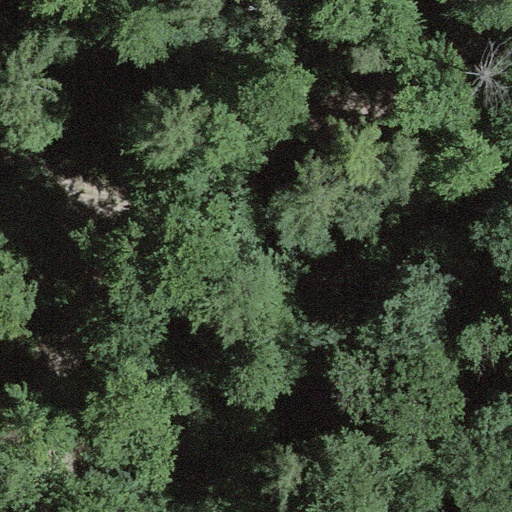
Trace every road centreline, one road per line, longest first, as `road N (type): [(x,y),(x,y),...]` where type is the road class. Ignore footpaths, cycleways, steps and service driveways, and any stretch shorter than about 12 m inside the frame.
road 1 (track): [(71,511),(62,462),(71,368),(176,138),(225,84),(335,0)]
road 2 (track): [(225,84),(67,165),(0,178)]
